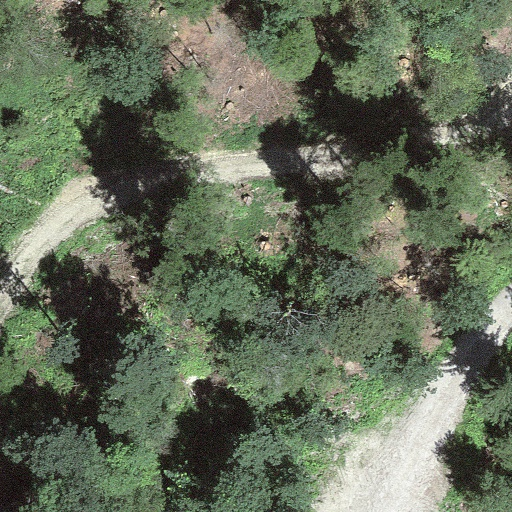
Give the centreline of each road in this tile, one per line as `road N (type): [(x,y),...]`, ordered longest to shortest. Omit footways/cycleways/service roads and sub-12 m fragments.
road 1 (track): [(511,104),(492,121),(418,142),(97,194),(51,230),(0,294)]
road 2 (track): [(511,305),(465,361),(382,511)]
